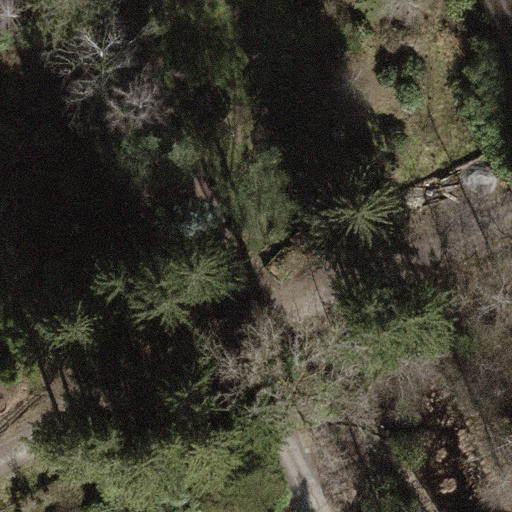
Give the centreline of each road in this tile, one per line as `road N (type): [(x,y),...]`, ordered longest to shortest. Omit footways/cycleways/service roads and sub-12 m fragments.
road 1 (track): [(0,473),(132,414),(511,205)]
road 2 (track): [(279,333),(113,0)]
road 3 (track): [(317,511),(242,353)]
